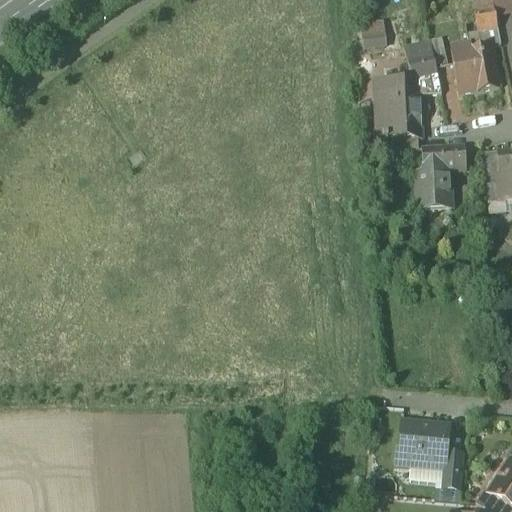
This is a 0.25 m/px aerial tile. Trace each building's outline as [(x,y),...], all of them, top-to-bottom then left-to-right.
[(492,3),(473,7),(476,27),(465,29),(467,39),(498,33),(494,12),(493,12),(492,3)] [(385,24),(361,26),(363,54),(386,52),(385,24)] [(442,43),(430,46),(436,74),(448,71),(442,43)] [(430,46),(404,51),(411,84),(437,79),(436,74),(430,46)] [(492,51),(471,55),(470,49),(451,53),(459,99),(475,96),(475,97),(499,92),(492,51)] [(406,88),(376,89),(379,144),(389,144),(417,142),(421,142),(419,100),(441,99),(437,79),(411,84),(406,85),(406,88)] [(417,142),(389,144),(390,155),(417,154),(417,142)] [(464,151),(422,154),(423,177),(416,177),(418,212),(451,210),(449,177),(466,176),(464,151)] [(511,155),(497,157),(499,179),(485,181),(487,201),(501,200),(501,201),(487,201),(488,208),(511,205),(511,155)] [(497,157),(483,158),(485,181),(499,179),(497,157)] [(387,247),(387,236),(376,237),(376,248),(387,247)] [(448,432),(403,428),(400,456),(397,456),(396,472),(412,473),(412,470),(443,473),(444,473),(446,459),(448,432)] [(464,460),(446,459),(445,473),(443,473),(441,494),(461,496),(464,460)] [(511,511),(511,466),(511,465),(489,498),(489,499),(510,511),(511,511)] [(510,511),(489,499),(489,498),(485,494),(475,509),(480,511),(510,511)]
